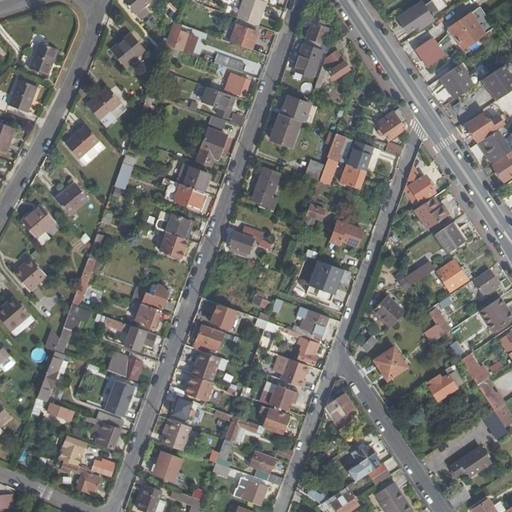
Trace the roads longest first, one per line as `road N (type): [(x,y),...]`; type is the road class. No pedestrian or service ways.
road 1 (residential): [(111,511),(298,0)]
road 2 (residential): [(336,355),(424,113)]
road 3 (residential): [(96,19),(55,116),(0,213)]
road 4 (residential): [(442,511),(336,355)]
road 5 (residential): [(279,511),(336,355)]
road 6 (secondary): [(424,113),(511,245)]
